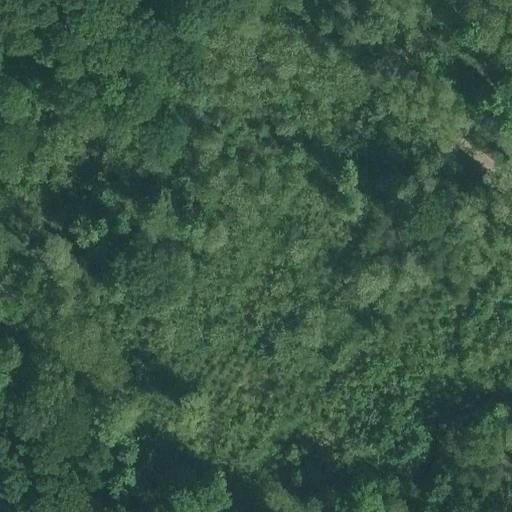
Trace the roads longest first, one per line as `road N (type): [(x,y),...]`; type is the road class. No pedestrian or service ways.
road 1 (track): [(0,204),(269,511)]
road 2 (track): [(511,186),(397,73),(294,0)]
road 3 (track): [(369,511),(452,413),(511,393)]
